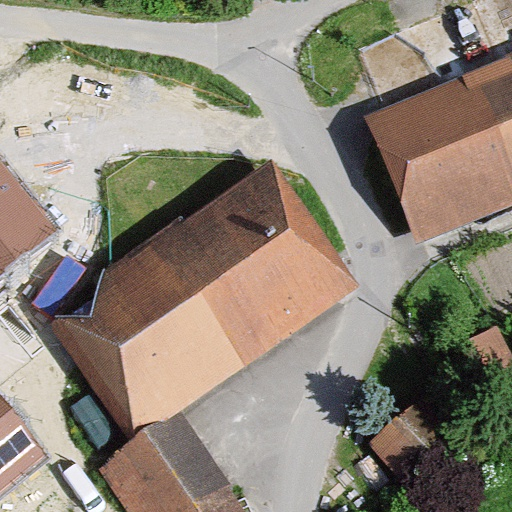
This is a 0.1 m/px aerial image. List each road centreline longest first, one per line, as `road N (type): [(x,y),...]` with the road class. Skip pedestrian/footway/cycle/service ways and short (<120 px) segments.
road 1 (residential): [(294,511),(368,305),(371,260),(257,49)]
road 2 (residential): [(257,49),(0,15)]
